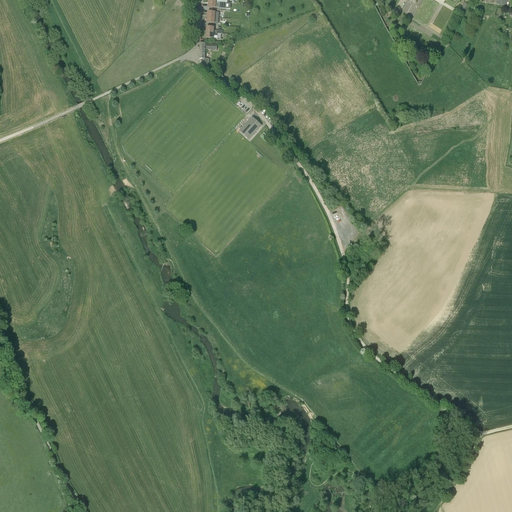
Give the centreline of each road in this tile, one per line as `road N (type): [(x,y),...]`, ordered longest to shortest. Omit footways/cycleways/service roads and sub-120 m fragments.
road 1 (track): [(444,409),(375,357),(351,328),(346,266),(327,211),(242,97)]
road 2 (unclassified): [(85,511),(29,406),(0,323)]
